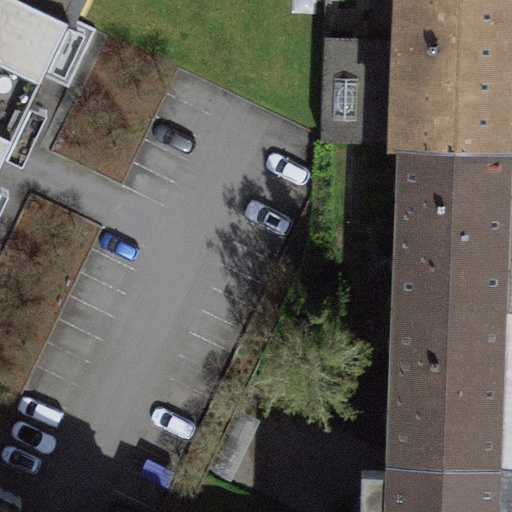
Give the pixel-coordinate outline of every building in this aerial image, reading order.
[(66,11),(65,10),(43,0),(0,0),(0,148),(1,146),(66,11)] [(43,0),(65,10),(69,0),(43,0)] [(511,146),(511,0),(369,0),(368,39),(324,38),(319,138),(405,142),(511,146)] [(509,301),(511,219),(511,146),(405,142),(403,204),(399,204),(398,234),(401,234),(400,297),(509,301)] [(505,457),(509,301),(400,297),(399,360),(394,360),(393,392),(397,392),(393,453),(505,457)] [(502,511),(505,457),(393,453),(392,469),(360,467),(358,498),(367,506),(376,508),(388,508),(387,511),(502,511)]
